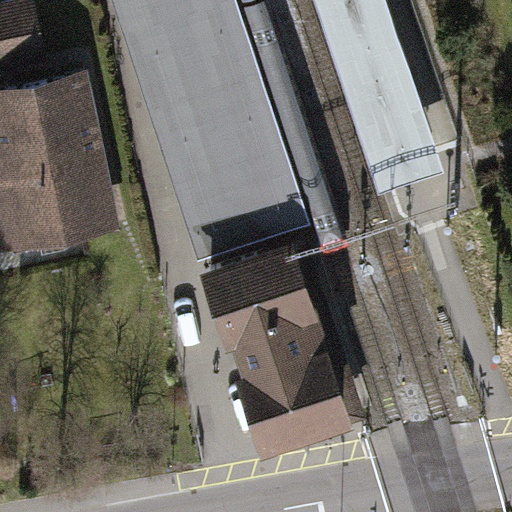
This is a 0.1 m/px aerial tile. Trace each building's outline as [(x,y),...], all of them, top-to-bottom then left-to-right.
[(27,0),(0,0),(0,60),(39,52),(27,0)] [(115,0),(200,253),(312,216),(240,0),(115,0)] [(318,0),(378,183),(443,162),(389,0),(318,0)] [(75,61),(0,77),(0,239),(108,216),(75,61)] [(306,222),(204,258),(265,444),(370,412),(359,383),(306,222)]
